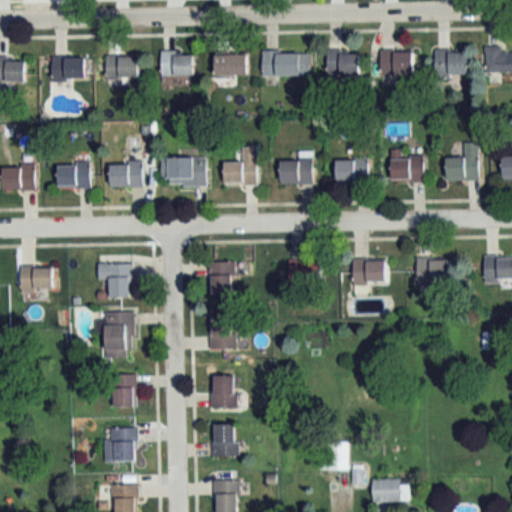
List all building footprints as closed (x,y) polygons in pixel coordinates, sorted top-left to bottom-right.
[(511,72),(511,51),(503,52),(503,47),(487,47),(487,73),(511,72)] [(382,75),(416,74),(416,50),(382,51),(382,75)] [(471,76),(471,50),(436,50),(436,76),(471,76)] [(363,75),(363,52),(330,52),(330,75),(363,75)] [(264,76),(313,76),(313,53),(264,53),(264,76)] [(197,54),(163,54),(163,76),(197,76),(197,54)] [(251,55),(218,55),(218,75),(251,75),(251,55)] [(141,79),(141,56),(108,56),(108,79),(141,79)] [(89,57),(53,57),(53,82),(89,82),(89,57)] [(28,59),(0,58),(0,82),(28,82),(28,59)] [(449,180),(481,180),(481,143),(466,143),(466,158),(449,158),(449,180)] [(227,186),(259,186),(259,148),(244,148),(245,163),(227,163),(227,186)] [(426,181),(426,156),(393,156),(393,181),(426,181)] [(208,186),(208,158),(163,158),(163,186),(208,186)] [(283,184),(314,184),(314,159),(283,159),(283,184)] [(338,159),(338,183),(371,183),(370,159),(338,159)] [(113,188),(145,188),(145,163),(113,163),(113,188)] [(60,164),(60,188),(92,188),(92,164),(60,164)] [(5,166),(5,191),(37,191),(37,166),(5,166)] [(511,256),(486,257),(485,282),(511,282),(511,256)] [(452,283),(452,258),(418,258),(418,283),(452,283)] [(389,260),(355,260),(355,286),(389,285),(389,260)] [(291,286),(324,286),(324,261),(291,261),(291,286)] [(212,296),(236,296),(236,263),(212,263),(212,296)] [(99,279),(111,279),(111,298),(133,298),(133,264),(99,264),(99,279)] [(56,290),(56,267),(23,267),(23,290),(56,290)] [(135,312),(106,312),(106,321),(97,321),(97,334),(108,334),(108,359),(135,359),(135,312)] [(212,351),(236,351),(236,317),(212,317),(212,351)] [(138,407),(138,376),(114,376),(114,407),(138,407)] [(213,409),(238,409),(238,377),(213,377),(213,409)] [(215,459),(240,459),(240,425),(215,425),(215,459)] [(139,429),(112,429),(112,440),(106,440),(107,461),(139,461),(139,429)] [(349,442),(325,442),(325,471),(349,471),(349,442)] [(402,479),(374,479),(374,502),(410,502),(410,486),(402,486),(402,479)] [(241,511),(241,481),(216,481),(216,511),(241,511)] [(139,511),(139,484),(113,484),(113,511),(139,511)]
